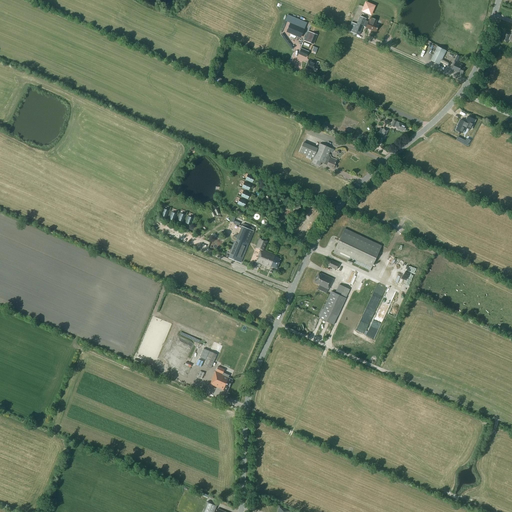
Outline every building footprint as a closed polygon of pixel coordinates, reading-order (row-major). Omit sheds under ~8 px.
[(372,15),(376,5),(365,1),(361,11),(372,15)] [(375,24),(377,20),(370,17),(368,22),(365,20),(366,19),(360,16),(356,24),(351,22),(347,30),(353,33),(359,35),(363,26),(366,27),(376,32),(378,25),(375,24)] [(304,29),(290,23),(286,32),(301,38),(304,29)] [(504,36),(503,39),(508,42),(509,40),(511,41),(511,30),(511,34),(505,31),(503,35),(504,36)] [(308,31),(304,41),(314,45),(317,35),(308,31)] [(440,65),(447,50),(437,46),(430,60),(440,65)] [(299,53),(306,57),(308,51),(301,48),(299,53)] [(315,66),(317,63),(308,60),(305,68),(312,71),(312,70),(316,71),(318,67),(315,66)] [(454,63),(451,68),(455,69),(455,71),(461,73),(461,72),(463,73),(465,68),(462,67),(463,64),(459,62),(456,61),(455,64),(454,63)] [(459,124),(456,130),(463,133),(466,127),(469,128),(474,119),(468,116),(465,122),(461,119),(459,124)] [(407,126),(393,120),(391,126),(394,127),(395,126),(397,127),(396,129),(402,131),(403,130),(404,131),(407,126)] [(380,136),(385,138),(388,130),(383,128),(380,136)] [(331,157),(330,155),(328,154),(331,148),(320,143),(317,149),(314,158),(312,162),(319,165),(320,162),(327,165),(326,166),(334,169),(335,168),(336,167),(335,165),(334,165),(337,160),(331,157)] [(254,177),(248,174),(245,180),(252,183),(254,177)] [(244,182),(242,187),(248,190),(251,185),(244,182)] [(250,194),(243,191),(241,196),(247,199),(250,194)] [(244,207),(246,201),(240,198),(237,204),(244,207)] [(161,215),(166,217),(169,211),(163,209),(161,215)] [(169,218),(174,221),(177,214),(171,212),(169,218)] [(180,213),(177,220),(183,222),(185,215),(180,213)] [(188,216),(185,223),(191,225),(193,218),(188,216)] [(237,238),(229,258),(240,262),(253,231),(240,225),(239,227),(241,228),(238,234),(233,236),(237,238)] [(381,245),(345,228),(333,253),(369,270),(381,245)] [(259,238),(255,248),(260,250),(257,257),(258,257),(256,262),(261,264),(270,267),(270,266),(276,269),(280,259),(275,257),(276,256),(263,251),(267,241),(259,238)] [(327,265),(337,269),(339,264),(330,260),(327,265)] [(314,282),(319,284),(319,285),(328,289),(329,286),(330,287),(333,279),(321,273),(321,274),(318,273),(314,282)] [(335,293),(331,291),(319,318),(333,324),(350,289),(339,284),(335,293)] [(375,311),(378,304),(370,301),(367,307),(375,311)] [(217,354),(209,351),(203,365),(211,368),(217,354)] [(214,375),(210,384),(227,391),(232,379),(228,378),(229,375),(223,372),(224,369),(218,366),(214,375)] [(213,511),(216,506),(206,502),(202,511),(213,511)]
